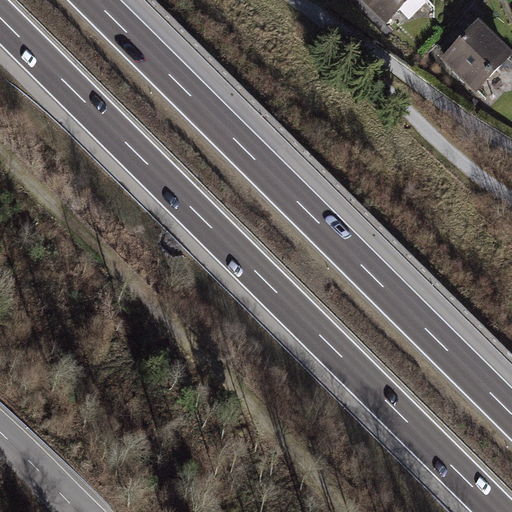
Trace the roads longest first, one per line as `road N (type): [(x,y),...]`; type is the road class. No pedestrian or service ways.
road 1 (motorway): [(0,17),(497,511)]
road 2 (motorway): [(511,414),(94,0)]
road 3 (track): [(511,200),(430,132),(297,0)]
road 4 (track): [(511,148),(304,6)]
